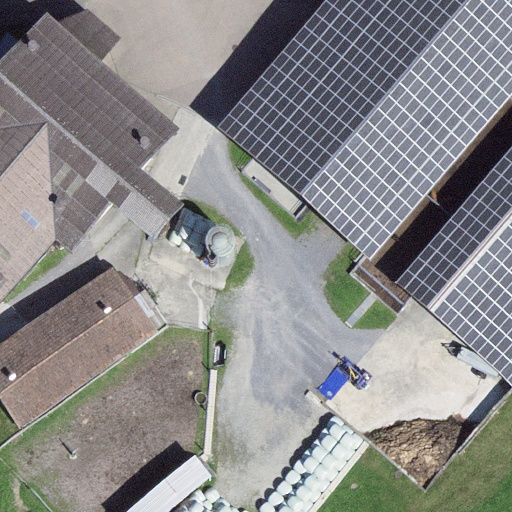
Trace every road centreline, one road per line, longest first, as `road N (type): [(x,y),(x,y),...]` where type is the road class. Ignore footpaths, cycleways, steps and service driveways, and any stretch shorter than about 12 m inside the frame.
road 1 (track): [(0,354),(128,260),(271,325),(299,293),(208,161),(233,64),(291,0)]
road 2 (track): [(0,33),(137,33),(233,64)]
